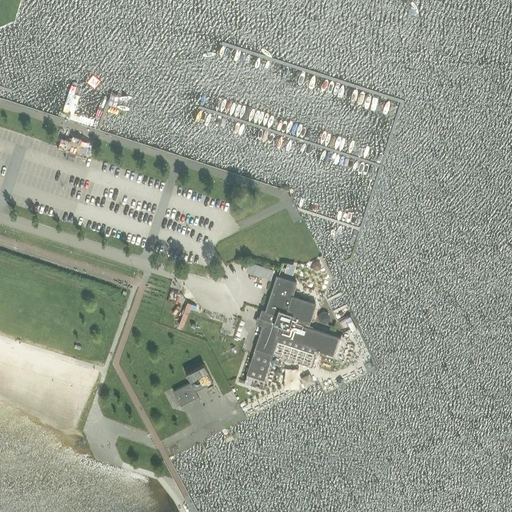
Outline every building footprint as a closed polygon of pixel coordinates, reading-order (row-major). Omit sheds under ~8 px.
[(72,151),(81,154),(79,160),(88,163),(90,157),(100,161),(104,149),(94,146),(96,140),(87,137),(85,143),(76,140),(72,151)] [(268,276),(270,270),(250,263),(248,270),(268,276)] [(292,295),(296,282),(277,275),(265,310),(262,309),(257,324),(262,325),(246,373),(264,379),(279,335),(315,347),(314,348),(332,354),(338,337),(340,337),(308,326),(315,302),(292,295)] [(175,289),(172,301),(180,303),(177,313),(185,315),(182,323),(190,326),(197,303),(182,298),(184,292),(175,289)] [(190,382),(173,391),(180,405),(198,396),(195,391),(213,382),(203,364),(186,373),(190,382)]
